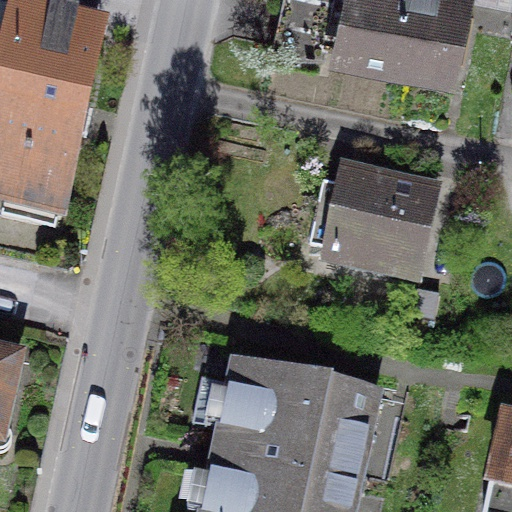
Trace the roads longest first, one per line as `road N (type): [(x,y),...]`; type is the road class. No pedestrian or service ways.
road 1 (residential): [(118,314),(183,0)]
road 2 (residential): [(76,511),(118,314)]
road 3 (residential): [(118,314),(0,284)]
